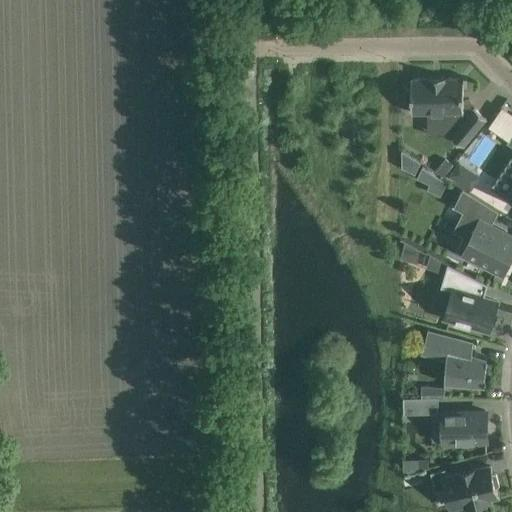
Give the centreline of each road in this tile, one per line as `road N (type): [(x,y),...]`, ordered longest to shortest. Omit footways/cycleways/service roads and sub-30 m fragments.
road 1 (unclassified): [(253,511),(245,50)]
road 2 (residential): [(245,50),(476,45),(511,81)]
